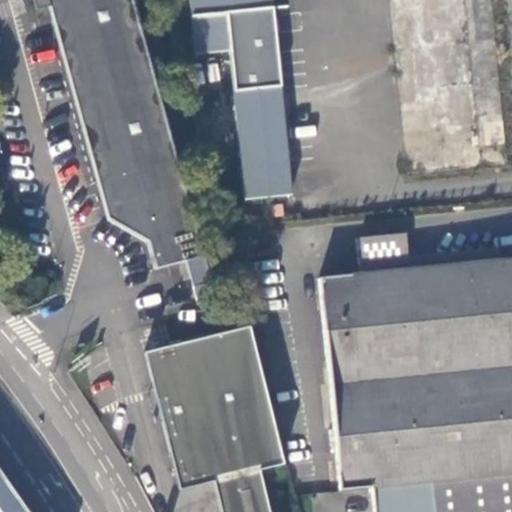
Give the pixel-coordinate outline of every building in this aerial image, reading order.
[(37,0),(45,31),(58,28),(50,0),(37,0)] [(150,243),(157,271),(187,263),(204,258),(134,0),(50,0),(58,28),(110,220),(150,243)] [(226,14),(244,201),(291,197),(271,0),(189,0),(191,17),(226,14)] [(371,488),(373,511),(511,511),(511,259),(498,261),(497,251),(406,260),(403,234),(359,238),(363,275),(318,279),(339,491),(371,488)] [(204,258),(187,263),(194,290),(211,285),(204,258)] [(268,511),(259,473),(283,467),(248,330),(210,339),(145,355),(179,492),(213,484),(220,511),(268,511)] [(0,511),(23,511),(0,478),(0,511)]
